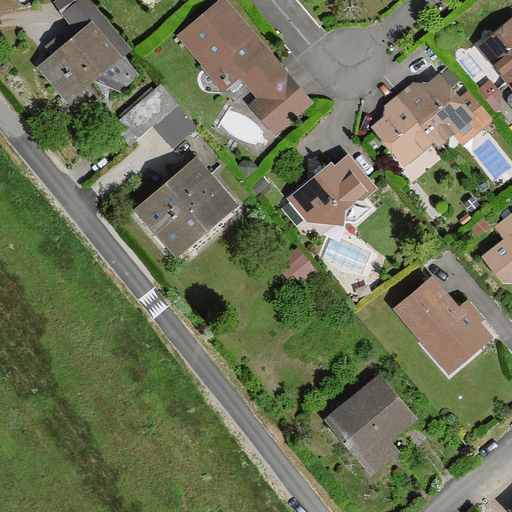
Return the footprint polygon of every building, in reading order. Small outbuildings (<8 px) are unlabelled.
[(79,0),(60,0),(57,2),(65,15),(81,2),(79,0)] [(130,49),(88,0),(83,0),(81,2),(65,15),(80,34),(92,23),(122,57),(130,49)] [(278,63),(226,4),(190,34),(214,61),(209,65),(226,84),(244,68),(256,82),(274,66),(278,63)] [(122,57),(92,23),(80,34),(64,46),(58,39),(47,47),(54,55),(39,67),(69,101),(96,78),(122,90),(138,75),(122,57)] [(511,23),(482,50),(509,81),(511,78),(511,23)] [(274,66),(256,82),(268,97),(286,82),(280,74),(274,66)] [(453,70),(441,80),(449,90),(462,80),(453,70)] [(418,86),(403,98),(435,138),(439,143),(454,131),(470,117),(458,102),(449,90),(441,80),(428,90),(425,93),(418,86)] [(268,97),(259,104),(278,127),(305,105),(286,82),(268,97)] [(497,89),(491,82),(477,93),(483,100),(497,89)] [(158,83),(114,123),(132,142),(156,121),(176,104),(158,83)] [(470,117),(454,131),(464,143),(492,121),(470,93),(458,102),(470,117)] [(435,138),(403,98),(402,96),(387,109),(393,116),(391,119),(378,129),(404,162),(435,138)] [(176,104),(156,121),(176,143),(196,128),(176,104)] [(371,186),(350,160),(334,172),(331,168),(326,172),(321,166),(313,173),(318,178),(291,203),(304,219),(339,220),(340,206),(355,194),(362,196),(371,186)] [(231,200),(196,161),(146,204),(179,240),(172,245),(183,258),(238,210),(229,202),(231,200)] [(257,196),(268,185),(261,177),(249,187),(257,196)] [(511,216),(501,226),(510,237),(487,254),(506,278),(511,278),(511,216)] [(319,271),(295,243),(274,261),(285,273),(290,269),(303,284),(319,271)] [(458,311),(432,279),(397,308),(449,370),(488,337),(476,323),(481,319),(467,303),(458,311)] [(414,415),(381,375),(329,417),(372,469),(397,448),(388,437),(414,415)]
